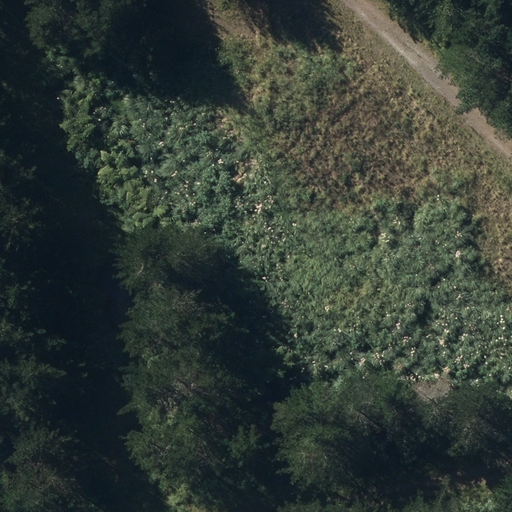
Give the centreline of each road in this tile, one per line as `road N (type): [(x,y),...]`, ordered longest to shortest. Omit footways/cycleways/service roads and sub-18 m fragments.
road 1 (track): [(364,0),(511,148)]
road 2 (track): [(511,464),(320,511)]
